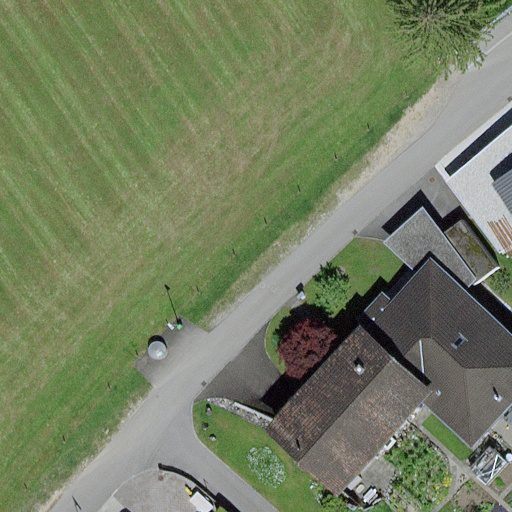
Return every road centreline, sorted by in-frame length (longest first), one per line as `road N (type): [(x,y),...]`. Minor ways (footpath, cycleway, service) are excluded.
road 1 (residential): [(158,423),(324,248),(511,71)]
road 2 (residential): [(260,511),(158,423)]
road 3 (residential): [(74,511),(158,423)]
